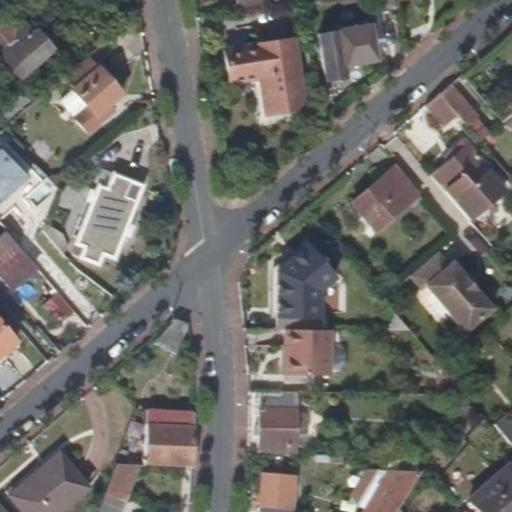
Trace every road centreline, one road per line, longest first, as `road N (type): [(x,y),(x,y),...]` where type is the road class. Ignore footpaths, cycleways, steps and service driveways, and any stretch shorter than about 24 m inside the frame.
road 1 (residential): [(209,256),(507,0)]
road 2 (residential): [(0,435),(209,256)]
road 3 (residential): [(209,256),(168,0)]
road 4 (residential): [(209,256),(219,358),(217,511)]
